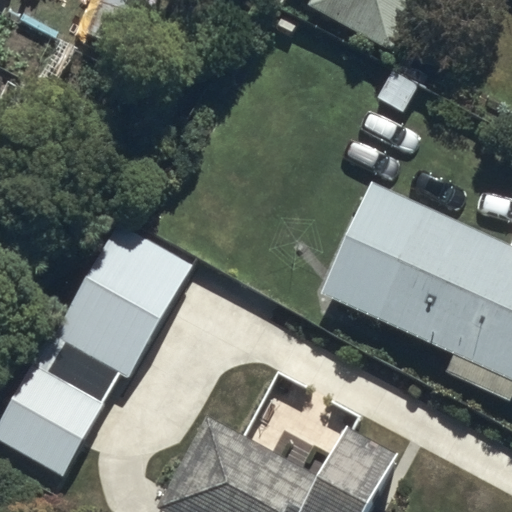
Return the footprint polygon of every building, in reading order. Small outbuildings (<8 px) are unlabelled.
[(135,0),(99,0),(85,33),(114,47),(135,0)] [(296,0),(393,57),(427,0),(296,0)] [(316,296),(511,384),(511,243),(368,179),(316,296)] [(0,419),(0,440),(69,481),(197,265),(119,219),(0,419)] [(373,511),(406,456),(342,419),(313,468),(206,418),(162,511),(373,511)]
